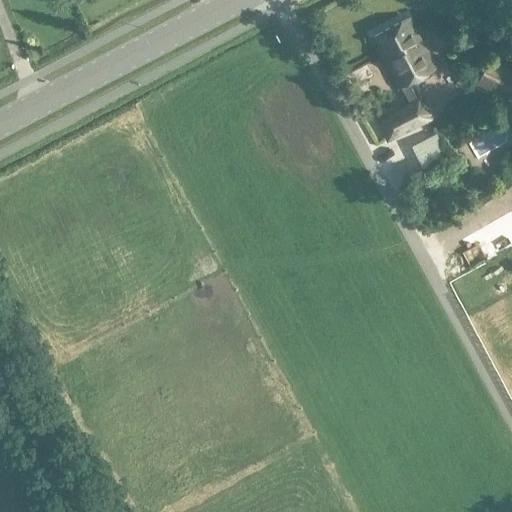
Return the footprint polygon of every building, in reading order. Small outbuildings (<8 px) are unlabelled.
[(400,84),(410,102),(378,119),(389,139),(432,116),(422,96),(416,99),(406,81),(434,66),(409,17),(372,37),(398,85),(400,84)] [(464,31),(456,35),(455,35),(446,40),(451,48),(467,40),(469,40),(464,31)] [(492,44),(492,37),(486,34),(480,38),(481,45),(487,48),(492,44)] [(476,84),(511,101),(511,69),(489,58),(476,84)] [(488,144),(510,131),(502,116),(479,129),(488,144)]
